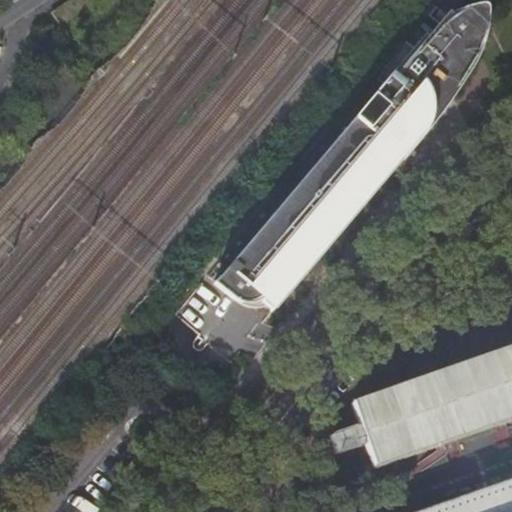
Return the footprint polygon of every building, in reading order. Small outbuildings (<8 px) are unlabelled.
[(427,33),(214,283),(217,286),(307,180),(367,110),(448,15),(447,14),(429,35),(427,33)] [(479,34),(480,19),(479,18),(475,19),(473,15),(466,16),(466,18),(460,25),(454,20),(448,15),(367,110),(307,180),(217,286),(235,301),(245,289),(265,307),(271,313),(411,148),(409,147),(418,137),(430,112),(439,113),(440,111),(450,93),(452,94),(453,93),(450,92),(465,69),(467,70),(468,69),(465,68),(476,41),(478,42),(478,40),(476,40),(478,38),(480,38),(479,34)] [(454,20),(460,25),(466,18),(466,16),(454,20)] [(409,147),(411,148),(439,113),(430,112),(418,137),(409,147)] [(245,289),(235,301),(242,306),(246,307),(250,308),(257,309),(261,308),(265,307),(245,289)] [(511,511),(511,349),(350,406),(374,472),(511,423),(511,485),(435,511),(511,511)]
